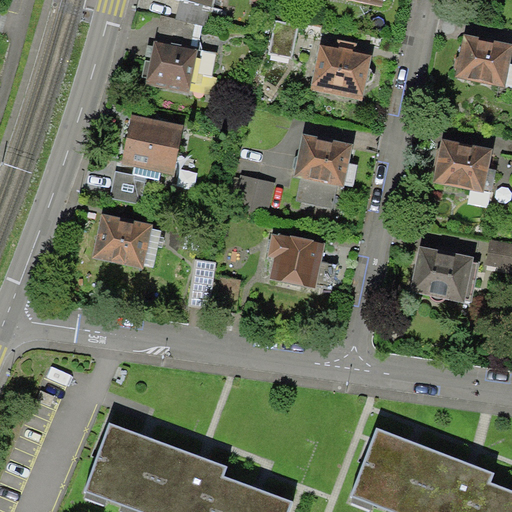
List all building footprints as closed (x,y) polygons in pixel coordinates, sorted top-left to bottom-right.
[(294,24),(273,20),(266,52),(288,56),(294,24)] [(461,38),(454,73),(497,82),(504,47),(461,38)] [(183,89),(190,50),(151,42),(143,81),(183,89)] [(366,55),(320,45),(312,85),(358,95),(366,55)] [(170,171),(178,131),(127,120),(118,160),(170,171)] [(329,207),(334,181),(338,182),(345,146),(302,138),(295,173),(298,174),(292,200),(329,207)] [(439,143),(432,179),(476,188),(484,152),(439,143)] [(142,177),(111,170),(105,199),(135,206),(142,177)] [(270,182),(238,176),(232,207),(263,213),(270,182)] [(156,235),(157,230),(98,218),(90,255),(149,267),(153,246),(158,247),(160,236),(156,235)] [(313,262),(316,246),(279,238),(271,277),(328,288),(332,265),(313,262)] [(511,244),(490,240),(485,265),(511,271),(511,244)] [(419,252),(411,287),(457,297),(465,262),(419,252)] [(214,262),(191,259),(185,304),(208,307),(214,262)] [(239,279),(218,276),(212,316),(233,319),(239,279)] [(222,466),(101,423),(77,492),(131,511),(284,511),(288,502),(218,477),(222,466)] [(393,511),(405,511),(431,448),(377,427),(351,495),(393,511)] [(492,471),(431,448),(405,511),(476,511),(487,483),(492,471)] [(511,511),(511,492),(487,483),(476,511),(511,511)]
